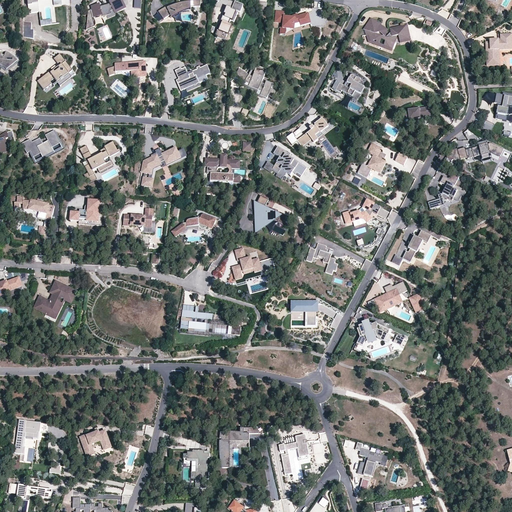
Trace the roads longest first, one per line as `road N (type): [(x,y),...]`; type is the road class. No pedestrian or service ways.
road 1 (residential): [(360,1),(417,9),(460,35),(473,101),(436,150),(317,377)]
road 2 (residential): [(0,111),(232,132),(277,128),(306,106),(360,1)]
road 3 (residential): [(0,263),(197,283)]
road 4 (track): [(326,389),(402,415),(445,511)]
road 5 (residential): [(0,371),(171,366)]
road 6 (residential): [(171,366),(129,511)]
road 7 (residential): [(171,366),(305,385)]
